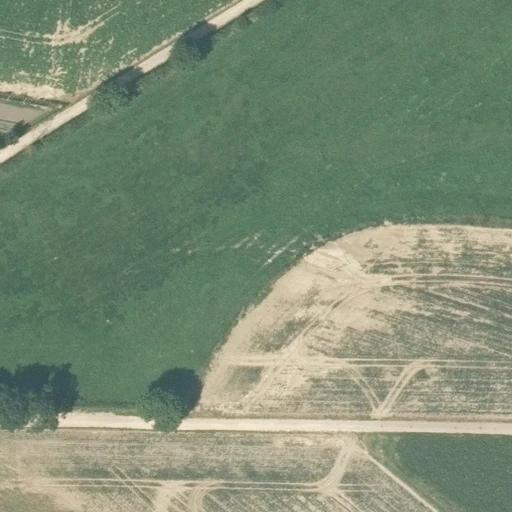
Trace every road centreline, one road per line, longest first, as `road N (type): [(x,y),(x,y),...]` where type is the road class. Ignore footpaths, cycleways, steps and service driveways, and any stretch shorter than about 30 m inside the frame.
road 1 (unclassified): [(0,423),(511,429)]
road 2 (unclassified): [(251,0),(0,155)]
